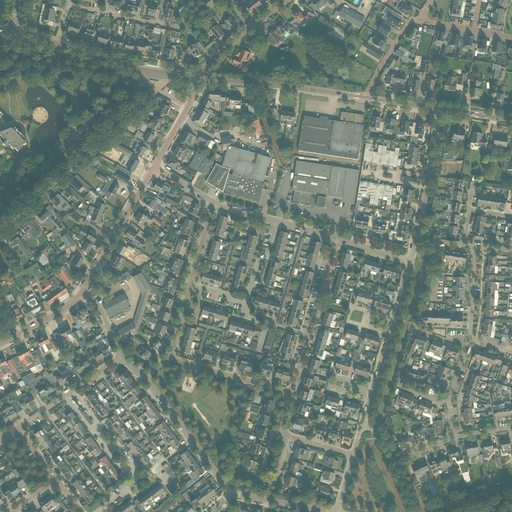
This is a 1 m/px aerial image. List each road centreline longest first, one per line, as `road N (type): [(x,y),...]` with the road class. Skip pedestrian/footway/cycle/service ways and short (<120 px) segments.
road 1 (tertiary): [(438,109),(195,77)]
road 2 (residential): [(72,390),(98,423),(92,428),(110,451),(117,446),(135,477),(95,511)]
road 3 (unclassified): [(231,493),(144,376)]
road 4 (residential): [(68,4),(175,27),(199,0)]
road 5 (tertiary): [(195,77),(141,71),(55,43)]
road 6 (tertiary): [(82,291),(153,167)]
road 7 (residential): [(291,394),(168,358)]
